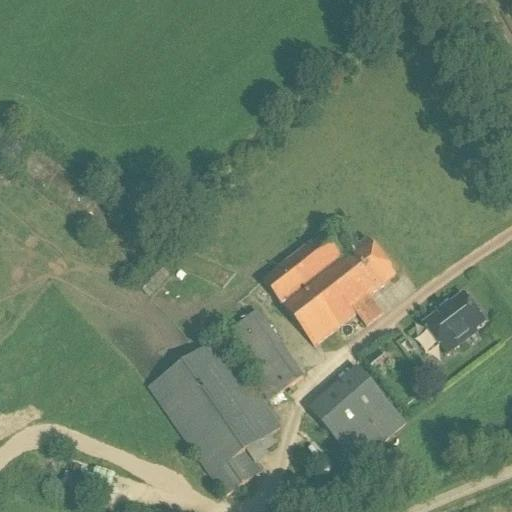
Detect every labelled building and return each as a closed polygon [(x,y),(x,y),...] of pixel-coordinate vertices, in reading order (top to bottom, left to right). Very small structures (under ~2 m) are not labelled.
[(17,166),(31,148),(17,137),(3,156),(17,166)] [(345,260),(325,234),(262,282),(282,309),(283,308),(315,348),(356,316),(366,329),(383,315),(370,299),(396,279),(367,242),(345,260)] [(149,299),(170,277),(153,262),(133,283),(149,299)] [(446,359),(479,335),(477,332),(487,325),(464,294),(422,325),(446,359)] [(266,407),(304,379),(259,313),(223,337),(257,387),(254,390),(220,340),(147,390),(224,501),(262,475),(256,466),(270,457),(266,454),(278,446),(271,437),(282,430),(266,407)] [(358,470),(407,427),(357,370),(308,411),(358,470)]
